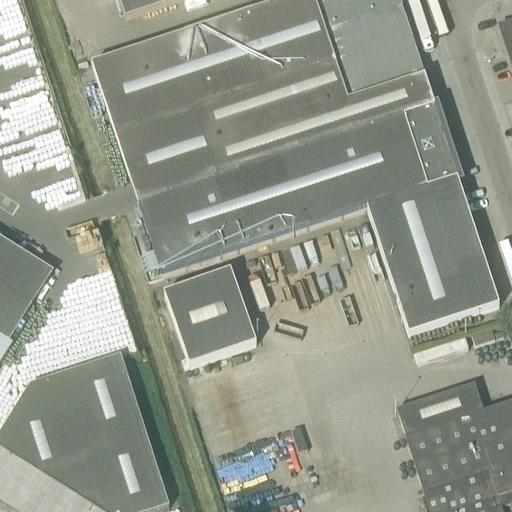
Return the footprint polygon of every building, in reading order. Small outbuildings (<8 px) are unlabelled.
[(127,179),(424,79),(397,0),(303,0),(79,74),(91,109),(102,105),(127,179)] [(117,0),(125,23),(193,0),(117,0)] [(511,26),(497,31),(511,75),(511,26)] [(366,216),(458,185),(424,79),(127,179),(150,247),(161,282),(366,215),(366,216)] [(57,210),(86,201),(59,106),(0,123),(2,129),(10,127),(13,136),(0,139),(0,143),(5,163),(9,162),(13,175),(25,172),(33,200),(52,195),(57,210)] [(458,185),(366,216),(409,344),(501,313),(465,206),(458,185)] [(74,258),(103,249),(98,235),(70,244),(74,258)] [(0,340),(7,345),(29,311),(52,274),(0,241),(0,340)] [(189,373),(256,350),(230,276),(164,300),(189,373)] [(474,350),(494,344),(491,333),(471,340),(474,350)] [(0,511),(166,511),(167,511),(119,361),(30,390),(0,437),(0,511)] [(474,389),(396,415),(422,496),(488,475),(500,511),(511,507),(511,506),(511,406),(483,416),(474,389)] [(488,475),(422,496),(426,511),(499,511),(500,511),(488,475)]
